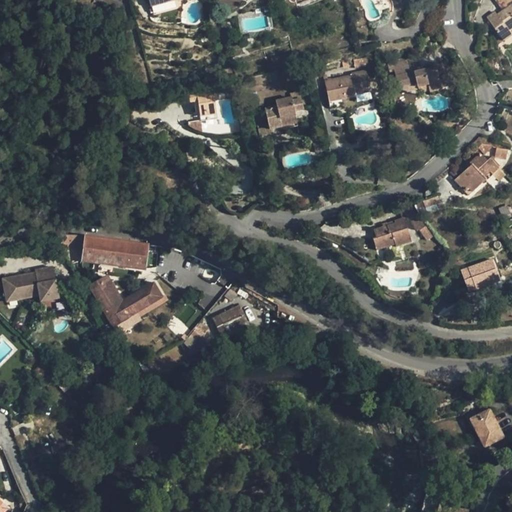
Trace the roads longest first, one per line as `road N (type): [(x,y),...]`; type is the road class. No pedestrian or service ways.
road 1 (residential): [(511,332),(450,334),(380,312),(305,251),(247,227),(254,216),(318,216),(364,202),(407,186),(446,158),(484,116),(455,0)]
road 2 (secondary): [(0,240),(76,223),(158,233),(204,248),(415,363),(511,361)]
